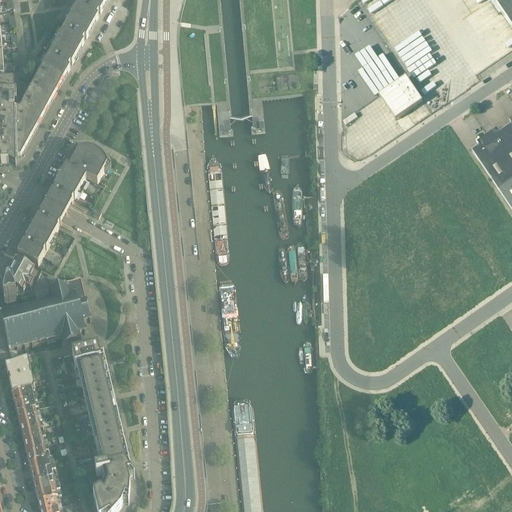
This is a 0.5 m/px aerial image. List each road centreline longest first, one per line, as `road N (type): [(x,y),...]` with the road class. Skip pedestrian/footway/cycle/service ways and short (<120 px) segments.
road 1 (unclassified): [(215,511),(181,153),(172,139),(151,137)]
road 2 (unclassified): [(156,511),(136,254),(27,190)]
road 3 (tertiary): [(183,511),(151,137)]
road 4 (unclassified): [(332,193),(343,369),(371,385),(387,382),(434,348)]
road 5 (unclassified): [(332,193),(511,75)]
road 6 (tertiary): [(27,190),(92,77),(139,63)]
road 7 (unclassified): [(326,16),(332,193)]
road 8 (unclassified): [(434,348),(511,460)]
